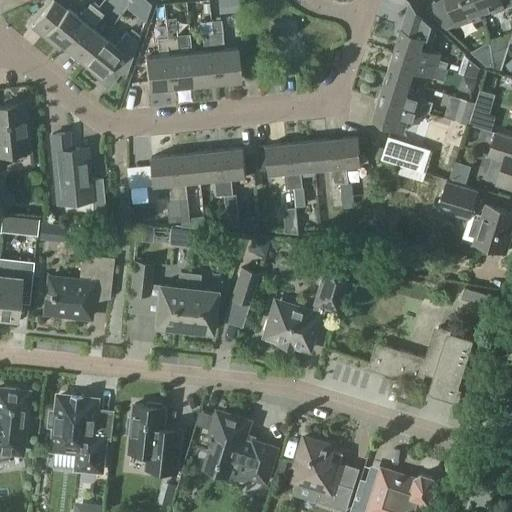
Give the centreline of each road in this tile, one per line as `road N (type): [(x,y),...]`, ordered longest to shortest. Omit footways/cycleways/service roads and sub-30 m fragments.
road 1 (residential): [(497,457),(271,381),(0,354)]
road 2 (residential): [(0,41),(118,124),(316,104),(333,94),(364,21)]
